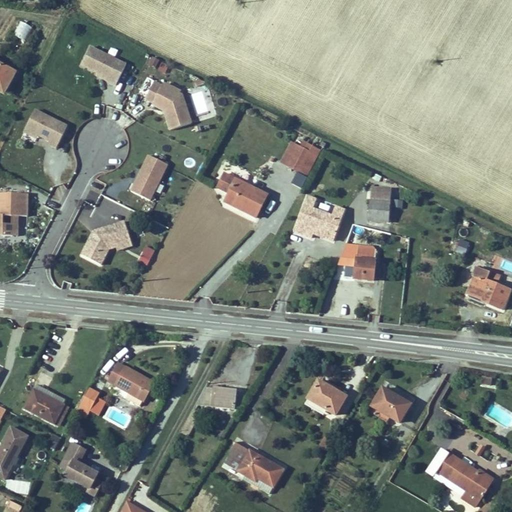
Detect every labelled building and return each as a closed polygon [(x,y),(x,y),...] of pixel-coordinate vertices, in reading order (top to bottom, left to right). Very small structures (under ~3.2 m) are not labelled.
[(13,34),(25,41),(33,28),(21,21),(13,34)] [(73,40),(67,52),(75,55),(80,43),(73,40)] [(114,84),(125,64),(89,46),(80,64),(97,72),(107,77),(106,80),(114,84)] [(153,67),(157,61),(151,58),(147,64),(153,67)] [(166,73),(170,65),(161,62),(158,69),(166,73)] [(18,77),(0,66),(0,92),(7,96),(18,77)] [(182,107),(179,96),(169,91),(170,88),(169,85),(164,83),(161,84),(159,85),(152,82),(144,98),(152,102),(153,105),(163,110),(166,109),(167,112),(164,113),(169,129),(190,122),(185,106),(182,107)] [(179,93),(179,90),(169,85),(170,88),(169,91),(179,96),(182,107),(185,106),(181,94),(179,93)] [(68,125),(35,109),(26,128),(39,135),(51,141),(49,144),(57,148),(68,125)] [(39,135),(26,128),(24,131),(37,138),(39,135)] [(130,190),(149,199),(166,163),(148,154),(130,190)] [(312,161),(301,155),(290,176),(301,181),(312,161)] [(225,174),(218,188),(229,194),(225,203),(237,209),(240,205),(244,207),(242,212),(257,220),(269,197),(225,174)] [(27,215),(28,193),(0,192),(0,235),(13,235),(18,231),(18,219),(16,219),(16,215),(18,215),(27,215)] [(372,200),(371,210),(393,212),(394,202),(372,200)] [(314,208),(306,205),(293,240),(309,246),(311,242),(312,240),(315,241),(315,243),(331,249),(343,219),(334,216),(333,221),(312,213),(314,208)] [(391,233),(393,212),(371,210),(370,222),(369,231),(390,233),(391,233)] [(115,242),(130,237),(124,221),(101,228),(102,232),(98,233),(93,231),(81,254),(101,264),(109,249),(116,247),(117,246),(115,242)] [(349,236),(347,247),(354,248),(356,238),(349,236)] [(132,245),(130,237),(115,242),(117,246),(116,247),(117,250),(132,245)] [(466,254),(469,242),(458,240),(456,252),(466,254)] [(147,266),(156,250),(146,245),(138,261),(147,266)] [(375,289),(377,260),(358,258),(357,287),(375,289)] [(491,287),(492,283),(480,277),(478,280),(468,304),(485,310),(484,313),(503,323),(511,303),(511,301),(488,291),(491,287)] [(483,315),(502,324),(503,323),(484,313),(483,315)] [(158,381),(123,363),(114,381),(149,400),(158,381)] [(347,396),(317,378),(306,397),(335,415),(347,396)] [(216,388),(209,387),(201,402),(214,404),(214,406),(235,408),(238,388),(217,386),(216,388)] [(409,402),(380,386),(369,405),(398,421),(409,402)] [(70,404),(40,388),(30,406),(60,422),(70,404)] [(93,419),(106,395),(93,388),(80,412),(93,419)] [(188,435),(201,412),(193,408),(181,431),(188,435)] [(32,439),(15,430),(0,458),(0,478),(9,483),(32,439)] [(47,446),(57,449),(61,437),(52,434),(47,446)] [(324,438),(321,448),(327,449),(330,439),(324,438)] [(225,462),(247,474),(255,478),(257,475),(275,485),(284,468),(237,441),(225,462)] [(92,451),(78,444),(68,463),(76,467),(74,470),(71,477),(95,489),(101,479),(104,474),(85,464),(92,451)] [(447,454),(435,472),(480,502),(487,491),(480,487),(487,477),(478,471),(477,473),(475,476),(470,473),(472,470),(447,454)] [(244,478),(270,493),(275,485),(257,475),(255,478),(247,474),(244,478)] [(487,477),(480,487),(487,491),(493,480),(487,477)] [(107,483),(101,479),(95,489),(93,492),(100,496),(107,483)]
